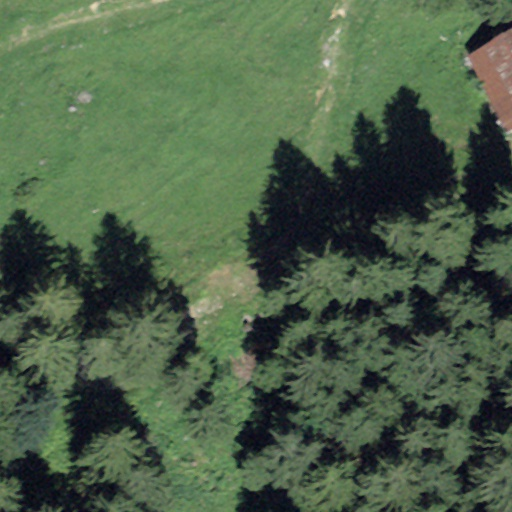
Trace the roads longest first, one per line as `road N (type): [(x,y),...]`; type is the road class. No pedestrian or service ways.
road 1 (track): [(181,357),(278,264),(310,214),(371,0)]
road 2 (track): [(0,61),(65,30),(178,0)]
